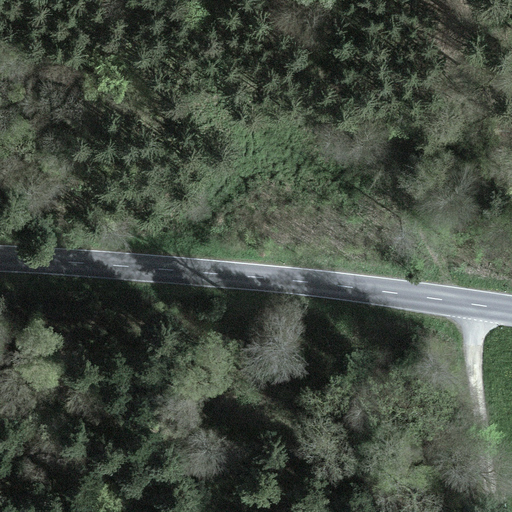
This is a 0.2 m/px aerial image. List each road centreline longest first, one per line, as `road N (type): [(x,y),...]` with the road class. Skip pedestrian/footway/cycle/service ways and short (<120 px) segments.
road 1 (tertiary): [(0,258),(342,285),(511,310)]
road 2 (track): [(466,303),(499,511)]
